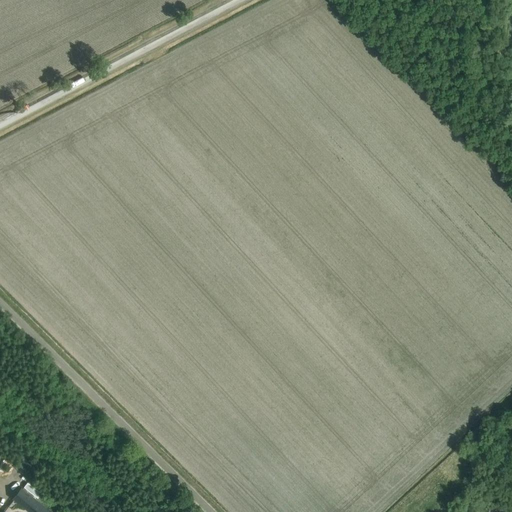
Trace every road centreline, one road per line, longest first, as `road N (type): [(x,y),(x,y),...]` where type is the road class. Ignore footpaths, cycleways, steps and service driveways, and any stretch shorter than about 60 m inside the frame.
road 1 (unclassified): [(212,511),(0,302)]
road 2 (unclassified): [(0,123),(236,0)]
